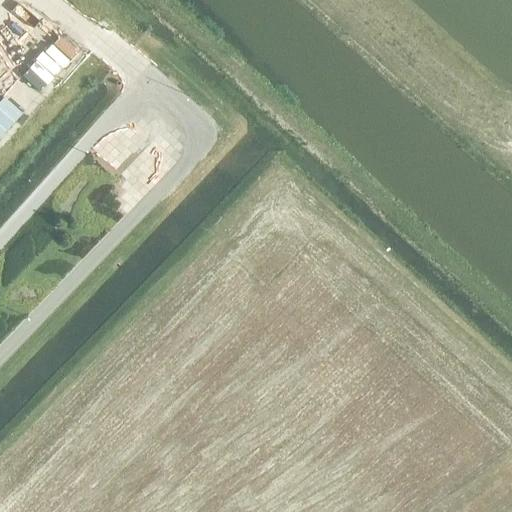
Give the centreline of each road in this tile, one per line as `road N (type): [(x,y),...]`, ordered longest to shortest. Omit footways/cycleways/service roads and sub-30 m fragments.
road 1 (unclassified): [(0,356),(203,142),(196,124),(145,78),(0,239)]
road 2 (unknown): [(145,78),(135,62),(44,0)]
